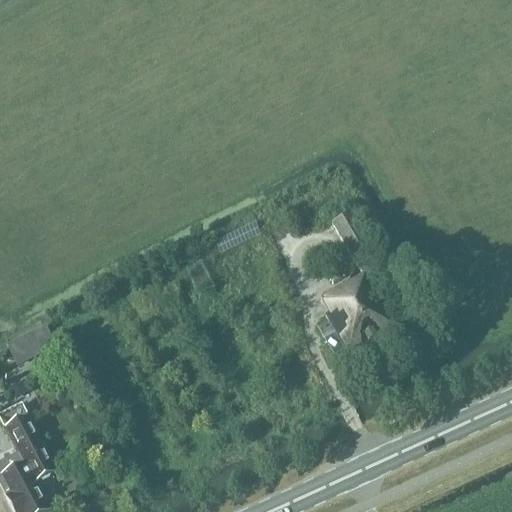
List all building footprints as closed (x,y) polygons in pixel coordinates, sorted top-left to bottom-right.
[(335,223),(360,269),(379,258),(354,213),(335,223)] [(336,335),(325,342),(334,358),(345,352),(348,357),(401,327),(370,273),(322,300),(332,316),(327,318),(336,335)] [(46,329),(27,339),(38,359),(56,350),(46,329)] [(0,372),(2,375),(10,370),(0,354),(0,372)] [(0,465),(0,482),(7,498),(6,498),(13,511),(49,511),(34,481),(55,471),(29,419),(6,431),(19,456),(0,465)]
